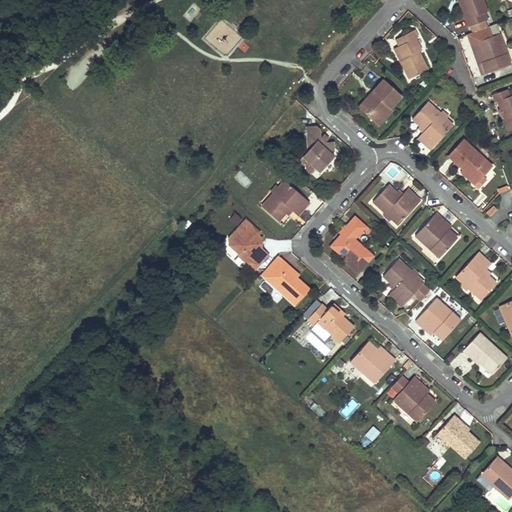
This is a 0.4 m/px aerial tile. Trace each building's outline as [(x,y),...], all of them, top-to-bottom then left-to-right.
[(464,19),(467,27),(487,20),(484,12),(487,11),(482,0),(460,0),(467,18),(464,19)] [(228,56),(241,34),(218,20),(204,41),(228,56)] [(493,35),(500,33),(497,24),(491,26),(493,35)] [(419,49),(413,36),(416,34),(413,27),(394,36),(398,43),(395,45),(401,57),(398,59),(407,78),(425,69),(416,50),(419,49)] [(510,65),(498,34),(470,45),(472,52),(476,51),(485,74),(510,65)] [(401,57),(395,45),(392,46),(398,59),(401,57)] [(485,74),(476,51),(472,52),(481,76),(485,74)] [(390,106),(401,94),(383,79),(373,89),(374,93),(370,96),(366,96),(365,97),(358,106),(374,120),(380,113),(384,117),(385,116),(392,108),(390,106)] [(511,96),(510,97),(506,90),(492,95),(495,103),(498,101),(500,109),(502,114),(508,131),(511,130),(511,96)] [(438,111),(426,100),(410,117),(423,129),(417,135),(425,141),(423,143),(428,149),(451,123),(443,117),(441,120),(435,115),(438,111)] [(438,111),(435,115),(441,120),(443,117),(446,114),(440,109),(438,111)] [(380,113),(374,120),(378,123),(384,117),(380,113)] [(304,136),(306,149),(298,158),(304,163),(304,170),(312,170),(315,166),(318,170),(332,155),(328,152),(332,148),(332,142),(324,142),(322,140),(318,137),(316,135),(317,128),(314,126),(313,123),(304,125),(304,136)] [(425,141),(417,135),(415,137),(423,143),(425,141)] [(490,165),(462,139),(448,155),(462,168),(475,181),(481,175),(490,165)] [(475,181),(462,168),(459,172),(477,187),(484,179),(481,175),(475,181)] [(271,191),(259,204),(276,219),(288,206),(293,210),(299,204),(302,206),(307,200),(283,178),(276,186),(278,189),(274,194),(271,191)] [(276,186),(273,184),(269,189),(271,191),(274,194),(278,189),(276,186)] [(399,195),(387,184),(372,201),(384,212),(386,209),(392,214),(389,217),(397,225),(419,200),(413,194),(410,196),(404,190),(399,195)] [(406,187),(404,190),(410,196),(413,194),(406,187)] [(299,204),(293,210),(295,213),(302,206),(299,204)] [(493,206),(487,212),(489,215),(496,209),(493,206)] [(384,212),(381,214),(387,219),(389,217),(392,214),(386,209),(384,212)] [(440,217),(435,213),(414,235),(438,257),(456,238),(447,230),(437,221),(440,217)] [(364,224),(353,214),(342,227),(343,228),(330,243),(344,256),(343,258),(357,271),(373,254),(353,237),(364,224)] [(245,217),(236,228),(229,235),(242,246),(237,251),(254,267),(265,255),(268,252),(260,245),(255,240),(259,237),(261,234),(256,231),(258,229),(245,217)] [(450,226),(440,217),(437,221),(447,230),(450,226)] [(237,251),(242,246),(229,235),(228,242),(237,251)] [(270,260),(261,271),(293,301),(303,290),(307,286),(285,265),(287,262),(277,253),(270,260)] [(482,258),(476,253),(454,277),(461,284),(464,281),(469,286),(466,288),(478,300),(494,283),(483,272),(487,267),(480,260),(482,258)] [(489,265),(482,258),(480,260),(487,267),(489,265)] [(423,282),(415,275),(413,278),(407,273),(410,270),(397,259),(382,276),(394,287),(389,292),(396,298),(394,301),(400,306),(412,294),(419,299),(427,289),(421,283),(423,282)] [(298,272),(287,262),(285,265),(295,275),(298,272)] [(410,270),(407,273),(413,278),(415,275),(417,273),(412,268),(410,270)] [(461,284),(459,286),(464,291),(466,288),(469,286),(464,281),(461,284)] [(396,298),(389,292),(387,294),(394,301),(396,298)] [(459,320),(434,298),(413,320),(420,326),(423,323),(432,331),(441,339),(459,320)] [(511,298),(494,306),(509,341),(511,339),(511,298)] [(320,302),(318,304),(306,318),(311,324),(315,320),(337,341),(347,330),(351,325),(329,305),(326,307),(320,302)] [(331,302),(329,305),(340,315),(343,313),(331,302)] [(423,323),(420,326),(429,335),(432,331),(423,323)] [(505,357),(477,332),(460,351),(466,356),(469,353),(479,363),(490,373),(505,357)] [(367,340),(349,359),(373,381),(394,358),(387,353),(385,355),(375,346),(367,340)] [(377,343),(375,346),(385,355),(387,353),(377,343)] [(469,353),(466,356),(477,366),(479,363),(469,353)] [(390,384),(398,391),(406,382),(399,375),(397,376),(390,384)] [(398,391),(391,398),(416,420),(429,405),(434,400),(424,391),(415,383),(418,380),(412,375),(406,382),(398,391)] [(427,388),(418,380),(415,383),(424,391),(427,388)] [(349,419),(359,404),(351,399),(341,414),(349,419)] [(451,413),(434,431),(463,456),(477,440),(465,430),(455,421),(457,419),(451,413)] [(467,428),(457,419),(455,421),(465,430),(467,428)] [(372,443),(380,432),(372,426),(364,436),(372,443)] [(495,455),(478,474),(506,499),(511,492),(511,474),(509,472),(500,464),(502,462),(495,455)] [(502,462),(500,464),(509,472),(511,469),(502,462)]
